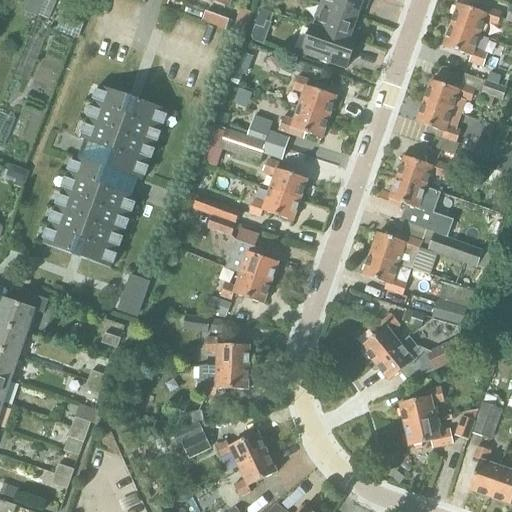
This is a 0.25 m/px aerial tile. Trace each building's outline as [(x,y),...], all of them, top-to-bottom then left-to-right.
[(45,0),(39,15),(50,19),(57,2),(53,0),(45,0)] [(315,0),(322,2),(321,5),(359,18),(362,8),(367,10),(370,0),(315,0)] [(314,27),(312,27),(312,28),(357,43),(357,42),(356,42),(360,29),(355,28),(359,18),(321,5),(314,27)] [(487,15),(459,5),(452,26),(480,37),(486,22),(498,26),(502,15),(489,10),(487,15)] [(243,37),(252,13),(241,9),(233,33),(243,37)] [(262,10),(256,27),(264,30),(270,13),(262,10)] [(226,30),(230,20),(206,11),(202,22),(226,30)] [(444,48),(472,58),(470,62),(484,67),(488,56),(475,51),(480,37),(452,26),(444,48)] [(303,55),(347,70),(357,43),(312,28),(303,55)] [(302,74),(305,65),(288,58),(283,71),(291,75),(293,70),(302,74)] [(489,71),(486,80),(498,84),(501,76),(489,71)] [(460,91),(432,81),(425,103),(453,113),(459,98),(471,103),(475,91),(482,93),(481,94),(503,101),(507,88),(486,81),(486,82),(465,75),(462,86),(460,91)] [(293,91),(304,95),(300,108),(329,118),(337,97),(307,87),(309,82),(298,78),(293,91)] [(167,112),(128,98),(98,87),(77,144),(82,146),(75,164),(71,162),(41,246),(110,271),(135,200),(131,199),(137,181),(142,183),(167,112)] [(417,124),(445,134),(443,139),(457,144),(461,132),(448,127),(453,113),(425,103),(417,124)] [(295,122),(284,118),(279,131),(302,139),(305,133),(322,139),(329,118),(300,108),(295,122)] [(249,132),(231,126),(230,130),(287,149),(291,138),(271,132),(274,122),(255,115),(249,132)] [(226,129),(225,132),(214,128),(203,162),(217,167),(223,150),(261,162),(263,155),(283,161),(287,149),(230,130),(226,129)] [(511,144),(511,146),(507,144),(497,170),(511,175),(511,144)] [(434,167),(406,157),(398,178),(427,189),(433,174),(444,178),(449,166),(436,161),(434,167)] [(484,182),(488,169),(457,158),(452,171),(484,182)] [(264,174),(275,178),(271,191),(300,201),(308,180),(278,169),(280,164),(269,160),(264,174)] [(398,178),(391,199),(407,205),(401,222),(435,234),(448,238),(454,222),(434,215),(442,194),(427,189),(398,178)] [(250,214),(261,218),(263,211),(293,222),(300,201),(271,191),(266,205),(255,201),(250,214)] [(195,209),(204,212),(203,214),(236,225),(240,212),(200,197),(195,209)] [(212,217),(208,230),(232,238),(236,225),(212,217)] [(371,255),(400,265),(400,266),(412,270),(417,256),(418,256),(423,244),(399,235),(397,240),(379,234),(371,255)] [(484,251),(435,234),(428,251),(478,269),(484,251)] [(226,268),(241,274),(271,285),(279,264),(264,258),(266,250),(260,248),(260,249),(236,241),(235,245),(234,245),(226,268)] [(363,276),(391,287),(390,291),(403,296),(407,284),(394,280),(400,266),(400,265),(371,255),(363,276)] [(221,297),(232,301),(234,294),(264,305),(271,285),(241,274),(236,288),(225,284),(221,297)] [(138,318),(150,282),(130,275),(118,311),(138,318)] [(440,299),(438,299),(433,319),(462,327),(467,310),(472,312),(477,293),(445,283),(440,299)] [(15,300),(5,296),(0,311),(0,321),(29,331),(36,311),(44,314),(49,301),(18,290),(15,300)] [(207,310),(227,317),(232,304),(212,297),(207,310)] [(399,321),(421,329),(425,316),(404,309),(399,321)] [(382,322),(386,328),(362,348),(375,364),(400,345),(391,333),(400,326),(391,315),(382,322)] [(228,321),(185,316),(184,330),(209,333),(209,330),(227,332),(228,321)] [(0,347),(21,355),(29,331),(0,321),(0,347)] [(105,333),(102,344),(117,349),(118,350),(122,339),(105,333)] [(400,345),(375,364),(389,382),(401,372),(410,383),(436,372),(427,353),(430,352),(420,347),(419,348),(410,337),(400,345)] [(436,372),(469,357),(460,338),(430,352),(427,353),(436,372)] [(205,353),(217,353),(216,367),(248,368),(249,346),(217,345),(217,339),(205,339),(205,353)] [(0,373),(13,378),(21,355),(0,347),(0,373)] [(216,382),(204,382),(204,396),(216,396),(216,389),(247,390),(248,368),(216,367),(216,382)] [(92,371),(89,380),(104,385),(107,376),(92,371)] [(0,400),(5,402),(13,378),(0,373),(0,400)] [(104,385),(89,380),(84,391),(100,396),(104,385)] [(429,391),(430,398),(400,404),(404,426),(436,419),(432,404),(444,402),(441,388),(429,391)] [(498,398),(487,394),(472,434),(492,441),(503,410),(495,407),(498,398)] [(73,425),(89,431),(96,410),(80,404),(73,425)] [(468,443),(479,410),(464,413),(454,439),(468,443)] [(202,413),(184,418),(186,427),(200,424),(204,423),(202,413)] [(439,433),(436,419),(404,426),(409,447),(440,440),(441,447),(453,444),(450,430),(439,433)] [(190,461),(212,450),(200,424),(186,427),(171,430),(177,445),(181,443),(190,461)] [(89,431),(73,425),(64,451),(80,457),(89,431)] [(216,446),(222,459),(232,454),(238,466),(267,452),(257,432),(228,446),(226,441),(216,446)] [(473,458),(479,460),(469,491),(489,498),(500,467),(486,462),(490,451),(477,447),(473,458)] [(238,466),(245,480),(234,485),(240,497),(251,492),(248,486),(276,472),(267,452),(238,466)] [(56,472),(72,478),(75,470),(59,464),(56,472)] [(511,471),(500,467),(489,498),(510,505),(511,498),(511,471)] [(72,478),(56,472),(52,485),(68,490),(72,478)] [(0,511),(14,511),(17,506),(0,500),(0,511)]
